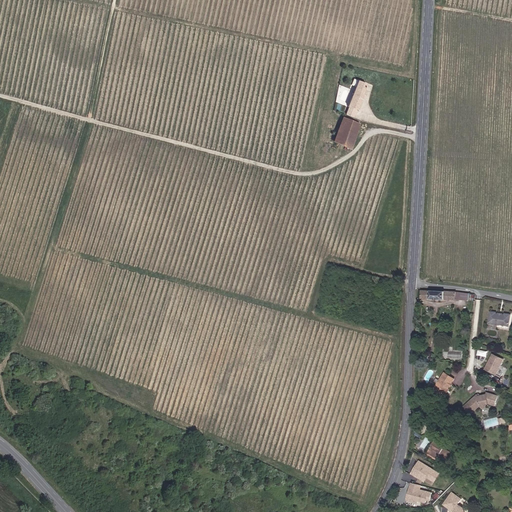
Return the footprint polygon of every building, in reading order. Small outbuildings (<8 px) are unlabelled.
[(361,100),(366,84),(358,81),(356,87),(348,106),(349,107),(346,115),(353,117),(356,110),(357,110),(361,100)] [(360,123),(343,117),(334,142),(350,149),(360,123)] [(456,300),(457,292),(430,290),(430,291),(422,290),(421,298),(430,299),(430,300),(436,300),(439,300),(445,300),(445,299),(456,300)] [(469,300),(470,294),(457,292),(456,300),(469,300)] [(510,330),(511,314),(506,314),(506,315),(503,314),(499,313),(499,314),(497,313),(497,312),(491,311),(489,323),(500,325),(499,328),(510,330)] [(449,359),(462,359),(462,350),(449,350),(449,359)] [(501,366),(504,360),(494,354),(486,369),(500,377),(505,368),(501,366)] [(452,386),(453,384),(452,383),(455,379),(445,373),(433,391),(443,398),(446,394),(446,390),(449,389),(451,386),(452,386)] [(489,404),(487,400),(490,400),(492,400),(491,404),(495,406),(498,396),(487,392),(487,395),(479,396),(478,395),(466,406),(472,413),(481,405),(482,407),(488,406),(489,404)] [(445,463),(452,452),(435,441),(428,452),(445,463)] [(439,473),(418,460),(410,473),(424,482),(427,478),(434,482),(439,473)] [(430,501),(432,491),(421,488),(422,485),(410,482),(405,500),(417,503),(417,501),(425,503),(426,500),(430,501)] [(458,505),(462,499),(453,492),(444,504),(451,509),(454,511),(453,511),(464,511),(464,508),(458,505)]
